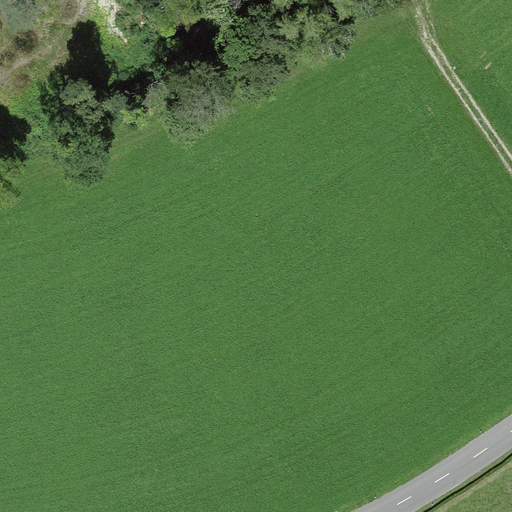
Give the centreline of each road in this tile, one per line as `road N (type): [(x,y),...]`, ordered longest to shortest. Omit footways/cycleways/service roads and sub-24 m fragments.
road 1 (track): [(418,22),(511,161)]
road 2 (tertiary): [(383,511),(511,432)]
